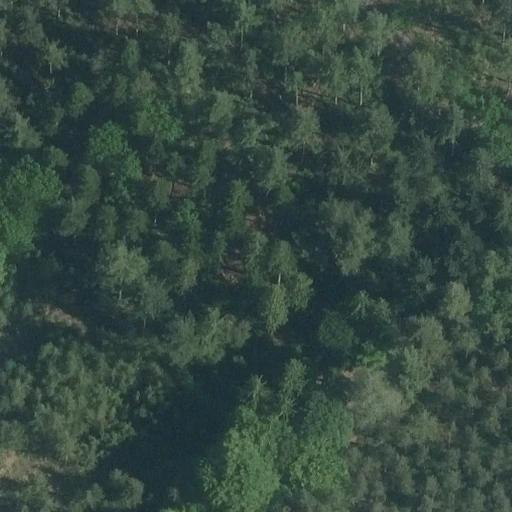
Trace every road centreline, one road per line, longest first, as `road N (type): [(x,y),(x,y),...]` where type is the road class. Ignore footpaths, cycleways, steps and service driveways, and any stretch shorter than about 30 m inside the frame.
road 1 (track): [(0,149),(307,511)]
road 2 (track): [(511,243),(253,511)]
road 3 (track): [(362,0),(511,163)]
